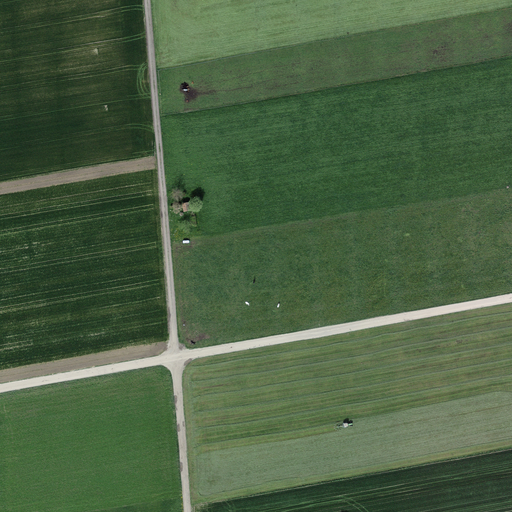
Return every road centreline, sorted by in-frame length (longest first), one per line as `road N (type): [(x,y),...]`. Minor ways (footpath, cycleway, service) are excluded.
road 1 (track): [(0,390),(511,297)]
road 2 (track): [(150,0),(188,511)]
